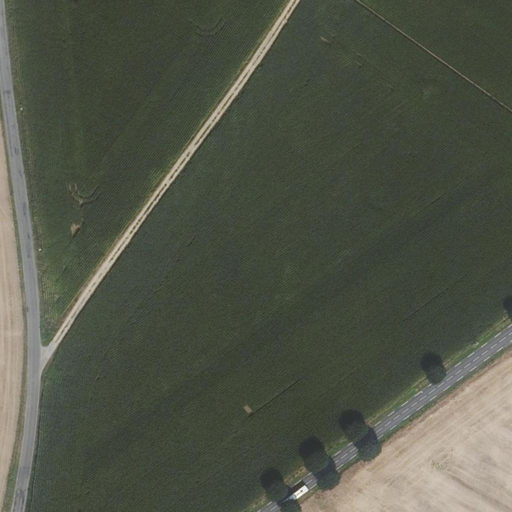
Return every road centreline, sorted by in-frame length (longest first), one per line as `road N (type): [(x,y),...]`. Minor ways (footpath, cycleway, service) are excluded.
road 1 (unclassified): [(18,511),(35,343),(0,12)]
road 2 (track): [(34,373),(299,0)]
road 3 (tertiary): [(511,333),(268,511)]
